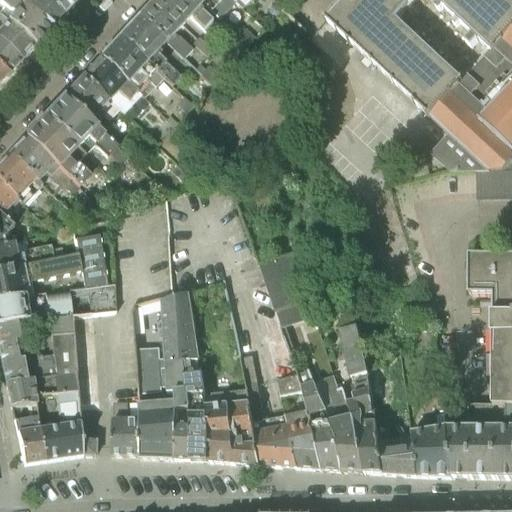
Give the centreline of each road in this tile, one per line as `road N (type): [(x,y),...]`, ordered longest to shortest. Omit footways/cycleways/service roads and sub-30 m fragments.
road 1 (tertiary): [(511,498),(51,511)]
road 2 (residential): [(120,0),(0,128)]
